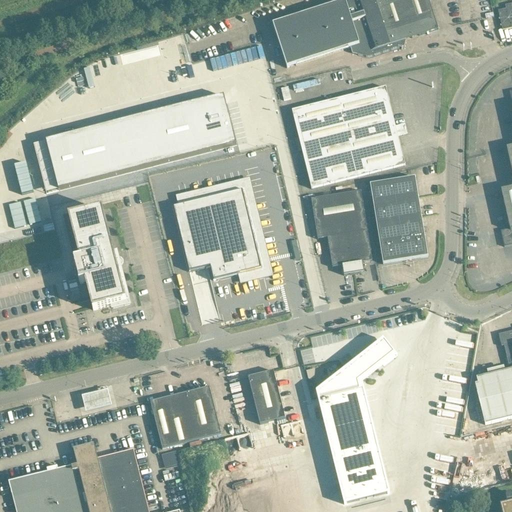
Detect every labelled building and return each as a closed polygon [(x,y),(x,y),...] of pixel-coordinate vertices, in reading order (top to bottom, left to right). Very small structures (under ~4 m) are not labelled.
[(438,30),(428,0),(350,0),(347,1),(346,0),(344,0),(345,2),(269,27),(278,55),(277,56),(281,66),(356,41),(353,53),(358,54),(358,56),(369,58),(398,49),(398,46),(402,47),(404,42),(438,30)] [(511,4),(505,6),(506,10),(498,12),(503,31),(511,29),(511,4)] [(291,100),(288,88),(281,90),(284,102),(291,100)] [(406,167),(398,137),(386,89),(292,112),(299,139),(295,140),(298,152),(302,151),(311,191),(406,167)] [(511,92),(509,93),(511,103),(511,148),(507,149),(511,172),(511,189),(501,192),(510,230),(501,232),(504,248),(511,246),(511,92)] [(224,97),(46,142),(59,192),(237,146),(224,97)] [(429,258),(415,179),(370,186),(384,266),(429,258)] [(243,191),(174,208),(189,273),(210,268),(214,282),(262,270),(243,191)] [(372,262),(361,192),(311,200),(318,240),(327,239),(332,269),(342,267),(344,277),(364,273),(363,264),(372,262)] [(103,211),(70,219),(80,261),(74,263),(80,285),(86,283),(93,311),(112,307),(113,310),(130,305),(120,267),(121,266),(122,265),(122,264),(122,263),(121,262),(120,261),(119,261),(118,261),(117,253),(114,254),(103,211)] [(290,306),(278,309),(279,316),(291,313),(290,306)] [(511,332),(499,335),(502,347),(504,347),(510,370),(477,379),(478,384),(475,385),(485,426),(511,419),(511,332)] [(379,345),(318,394),(345,505),(390,494),(364,390),(361,391),(359,384),(391,359),(379,345)] [(286,419),(274,372),(248,378),(260,425),(286,419)] [(221,435),(210,388),(151,403),(163,450),(221,435)] [(109,394),(82,400),(87,417),(113,410),(109,394)] [(148,511),(134,452),(98,460),(95,445),(74,450),(78,466),(58,471),(57,467),(47,470),(48,473),(9,483),(16,511),(148,511)] [(230,457),(230,446),(185,446),(185,457),(230,457)] [(511,511),(511,494),(510,494),(509,494),(508,494),(508,495),(507,495),(507,496),(506,497),(506,498),(506,499),(508,505),(500,507),(501,511),(511,511)]
